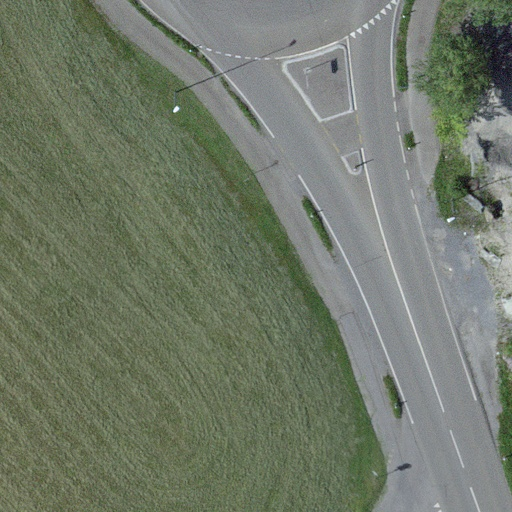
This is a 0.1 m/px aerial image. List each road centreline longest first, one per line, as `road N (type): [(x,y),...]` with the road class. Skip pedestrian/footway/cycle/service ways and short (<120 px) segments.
road 1 (primary): [(374,221),(465,475)]
road 2 (primary): [(221,17),(374,221)]
road 3 (primary): [(374,221),(367,117),(373,0)]
road 4 (primary): [(221,17),(295,20),(340,0)]
